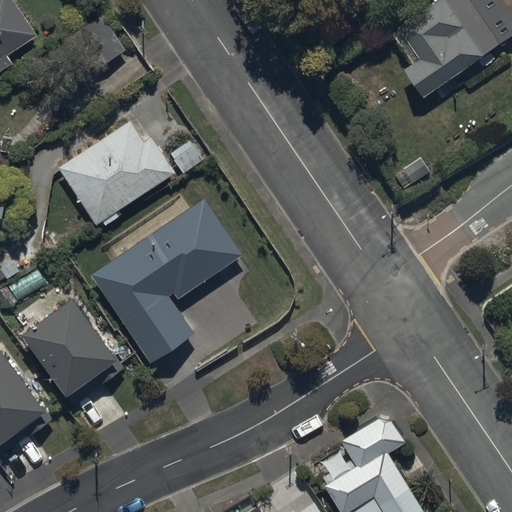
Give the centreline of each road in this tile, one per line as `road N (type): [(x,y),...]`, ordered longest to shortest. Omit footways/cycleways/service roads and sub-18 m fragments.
road 1 (residential): [(74,511),(218,445),(411,326)]
road 2 (residential): [(191,0),(381,279)]
road 3 (residential): [(411,326),(511,472)]
road 4 (residential): [(381,279),(511,184)]
